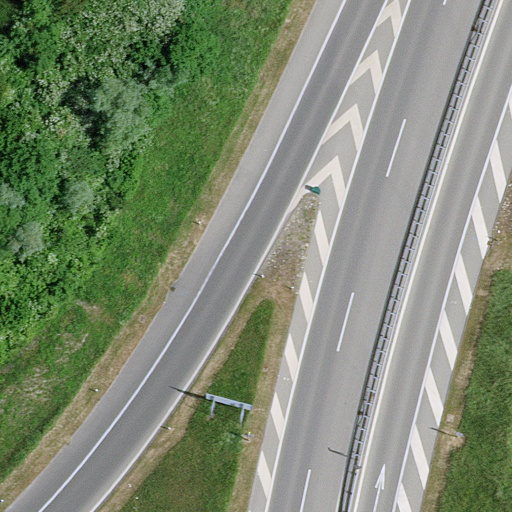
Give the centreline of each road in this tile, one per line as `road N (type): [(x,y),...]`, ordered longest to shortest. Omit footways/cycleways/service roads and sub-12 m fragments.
road 1 (motorway): [(364,0),(206,321),(66,511)]
road 2 (motorway): [(445,0),(345,320),(301,511)]
road 3 (motorway): [(374,511),(415,338),(511,30)]
